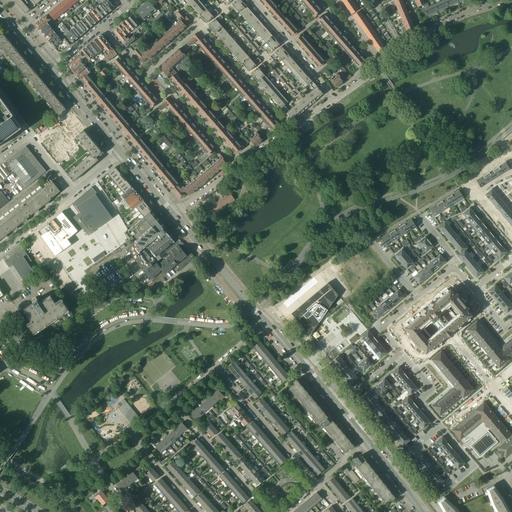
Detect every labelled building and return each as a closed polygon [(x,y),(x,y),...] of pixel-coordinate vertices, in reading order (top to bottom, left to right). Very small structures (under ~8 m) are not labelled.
[(24,0),(22,0),(17,5),(21,9),(28,3),(24,0)] [(71,6),(65,0),(64,0),(61,3),(67,10),(68,9),(71,6)] [(113,6),(107,0),(97,0),(94,3),(97,6),(101,3),(108,12),(113,9),(113,6)] [(240,0),(236,0),(227,8),(230,11),(234,7),(238,12),(246,6),(240,0)] [(270,0),(264,0),(261,3),(270,13),(277,7),(270,0)] [(320,10),(311,0),(305,0),(302,3),(313,15),(312,16),(313,18),(320,12),(319,11),(320,10)] [(356,0),(355,0),(346,7),(349,10),(355,6),(354,4),(357,1),(356,0)] [(445,0),(444,0),(439,2),(443,9),(448,7),(445,0)] [(148,1),(142,7),(150,16),(151,15),(150,13),(153,10),(155,12),(156,11),(148,1)] [(200,1),(193,7),(193,8),(196,11),(203,5),(200,1)] [(28,3),(21,9),(25,14),(33,7),(29,2),(28,3)] [(439,2),(434,4),(438,12),(443,9),(439,2)] [(67,10),(61,3),(57,6),(62,13),(65,11),(67,10)] [(105,15),(97,6),(94,3),(91,6),(94,9),(93,9),(101,19),(105,15)] [(108,12),(101,3),(97,6),(105,15),(108,12)] [(434,4),(429,7),(432,14),(438,12),(434,4)] [(207,9),(203,5),(196,11),(199,15),(200,15),(207,9)] [(355,6),(349,10),(351,14),(362,7),(360,5),(357,8),(355,6)] [(404,5),(397,8),(398,10),(394,12),(395,13),(406,9),(404,5)] [(62,13),(57,6),(53,10),(58,17),(60,16),(62,13)] [(246,6),(238,12),(242,16),(249,10),(246,6)] [(277,7),(270,13),(272,15),(271,16),(276,22),(277,21),(280,24),(286,18),(287,17),(286,16),(284,17),(277,9),(279,8),(277,6),(277,7)] [(148,17),(150,16),(142,7),(135,12),(144,22),(145,20),(143,19),(147,16),(148,17)] [(429,7),(424,9),(427,17),(432,14),(429,7)] [(363,8),(353,15),(355,19),(362,14),(361,12),(364,10),(363,8)] [(101,19),(93,9),(89,12),(90,13),(97,21),(101,19)] [(207,9),(200,15),(199,15),(206,23),(218,13),(215,9),(211,14),(207,9)] [(58,17),(53,10),(48,13),(54,20),(57,18),(58,17)] [(249,10),(242,16),(245,20),(252,13),(249,10)] [(190,21),(186,17),(185,17),(180,11),(176,14),(180,18),(178,19),(179,21),(180,20),(185,26),(190,21)] [(97,21),(90,13),(86,16),(94,24),(97,21)] [(153,19),(155,22),(162,15),(160,13),(153,19)] [(252,13),(245,20),(249,24),(256,17),(252,13)] [(408,13),(400,16),(401,18),(397,20),(398,22),(409,17),(408,13)] [(362,14),(355,19),(358,23),(368,16),(367,14),(363,16),(362,14)] [(36,24),(36,26),(38,29),(47,23),(50,20),(46,15),(36,24)] [(220,15),(209,24),(208,25),(215,33),(222,27),(218,22),(223,18),(220,15)] [(336,28),(325,15),(323,16),(323,15),(316,21),(317,23),(319,21),(330,34),(336,28)] [(94,24),(86,16),(83,19),(90,28),(94,24)] [(131,16),(128,19),(135,28),(139,25),(131,16)] [(368,16),(358,23),(360,26),(367,22),(366,20),(369,17),(368,16)] [(256,17),(249,24),(252,28),(259,21),(256,17)] [(297,30),(286,18),(280,24),(291,36),(292,35),(293,36),(299,30),(298,29),(297,30)] [(90,28),(83,19),(79,22),(86,31),(90,28)] [(128,19),(124,22),(131,31),(135,28),(128,19)] [(180,20),(179,21),(177,23),(183,29),(186,27),(185,26),(180,20)] [(259,21),(252,28),(255,31),(263,25),(259,21)] [(367,22),(360,26),(363,30),(373,23),(372,21),(368,24),(367,22)] [(411,21),(404,24),(405,27),(401,28),(402,30),(413,25),(411,21)] [(86,31),(79,22),(75,25),(83,34),(86,31)] [(124,22),(120,25),(128,34),(131,31),(124,22)] [(47,23),(38,29),(41,33),(49,26),(47,23)] [(75,40),(69,32),(68,31),(61,23),(58,26),(61,30),(63,32),(63,33),(65,35),(66,37),(67,37),(72,43),(75,40)] [(172,39),(183,29),(177,23),(166,32),(172,39)] [(373,23),(363,30),(366,34),(372,29),(371,27),(374,25),(373,23)] [(83,34),(75,25),(72,28),(79,37),(83,34)] [(117,28),(124,36),(124,37),(128,34),(120,25),(117,28)] [(263,25),(255,31),(259,35),(265,29),(266,29),(263,25)] [(49,26),(41,33),(44,37),(52,30),(53,30),(49,26)] [(48,40),(56,33),(61,30),(58,26),(56,27),(53,30),(52,30),(44,37),(48,40)] [(225,30),(222,27),(215,33),(218,37),(225,30)] [(79,37),(72,28),(70,29),(71,30),(69,32),(75,40),(79,37)] [(114,32),(120,39),(124,36),(117,28),(114,30),(114,32)] [(336,28),(330,34),(338,44),(345,38),(336,28)] [(265,29),(259,35),(262,39),(269,33),(266,29),(265,29)] [(372,29),(366,34),(368,37),(378,30),(377,29),(374,31),(372,29)] [(59,37),(59,36),(63,32),(61,30),(56,33),(48,40),(50,44),(59,37)] [(225,30),(218,37),(221,41),(222,40),(229,34),(225,30)] [(378,30),(368,37),(371,41),(377,37),(376,35),(379,32),(378,30)] [(171,42),(170,41),(172,39),(166,32),(166,31),(164,32),(166,34),(158,40),(157,39),(155,40),(156,41),(162,48),(164,45),(165,46),(171,42)] [(146,32),(136,41),(138,44),(149,35),(146,32)] [(193,43),(201,37),(197,33),(192,37),(193,38),(187,43),(189,46),(193,43)] [(269,33),(262,39),(265,43),(273,36),(269,33)] [(295,41),(306,54),(314,47),(302,33),(295,39),(296,40),(295,41)] [(229,34),(222,40),(221,41),(225,44),(232,38),(229,34)] [(12,45),(3,35),(0,37),(0,47),(0,48),(1,47),(5,51),(12,45)] [(99,44),(105,40),(102,35),(100,35),(95,39),(99,44)] [(134,35),(129,39),(124,44),(126,47),(137,38),(134,35)] [(273,36),(265,43),(270,47),(265,51),(268,54),(279,45),(280,44),(273,36)] [(377,37),(371,41),(373,45),(383,38),(382,36),(379,39),(377,37)] [(59,37),(50,44),(54,47),(62,40),(59,37)] [(72,43),(67,37),(66,37),(63,40),(65,43),(67,46),(72,43)] [(197,45),(204,39),(202,37),(201,38),(201,37),(193,43),(195,45),(196,43),(197,45)] [(232,38),(225,44),(228,48),(229,48),(235,42),(232,38)] [(345,38),(338,44),(347,54),(354,48),(345,38)] [(383,38),(373,45),(376,49),(382,44),(381,42),(385,39),(383,38)] [(103,48),(99,44),(95,39),(92,42),(99,51),(103,48)] [(204,39),(197,45),(202,50),(208,44),(204,39)] [(109,45),(105,40),(99,44),(103,48),(104,49),(109,45)] [(151,57),(162,48),(156,41),(146,50),(151,57)] [(92,42),(88,45),(96,54),(99,51),(92,42)] [(235,42),(229,48),(228,48),(232,52),(239,46),(235,42)] [(206,55),(213,49),(208,44),(202,50),(206,55)] [(382,44),(376,49),(378,52),(389,45),(387,44),(384,46),(382,44)] [(21,56),(12,45),(5,51),(8,56),(9,58),(10,58),(14,62),(21,56)] [(88,45),(84,48),(92,57),(96,54),(88,45)] [(114,50),(109,45),(104,49),(108,55),(114,50)] [(389,45),(378,52),(381,56),(388,51),(386,49),(390,47),(389,45)] [(239,46),(232,52),(235,56),(236,56),(242,50),(239,46)] [(277,56),(281,61),(288,54),(281,46),(270,56),(273,60),(277,56)] [(314,47),(306,54),(318,67),(319,66),(320,67),(326,61),(314,47)] [(92,57),(84,48),(81,51),(89,60),(92,57)] [(365,61),(354,48),(347,54),(358,66),(357,67),(358,69),(365,63),(364,62),(365,61)] [(186,56),(180,50),(179,50),(178,49),(176,52),(182,58),(183,57),(184,58),(186,56)] [(222,59),(213,49),(206,55),(215,65),(222,59)] [(117,54),(114,50),(108,55),(105,58),(103,59),(107,63),(117,54)] [(151,57),(146,50),(143,53),(142,51),(140,53),(137,55),(139,58),(138,58),(143,63),(147,59),(148,60),(151,57)] [(242,50),(236,56),(235,56),(238,60),(246,53),(242,50)] [(89,60),(81,51),(76,55),(82,61),(80,62),(83,65),(89,60)] [(172,67),(182,58),(176,52),(166,60),(172,67)] [(246,53),(238,60),(242,64),(249,57),(246,53)] [(288,54),(281,61),(284,64),(292,58),(288,54)] [(71,69),(80,62),(82,61),(76,55),(67,62),(67,64),(71,69)] [(21,56),(14,62),(17,66),(17,67),(18,69),(19,68),(23,73),(30,66),(21,56)] [(125,64),(119,57),(112,63),(118,70),(125,64)] [(253,62),(249,57),(242,64),(249,72),(261,61),(258,58),(253,62)] [(292,58),(284,64),(288,68),(295,62),(292,58)] [(226,64),(222,59),(215,65),(219,70),(226,64)] [(172,67),(166,60),(162,63),(163,64),(160,67),(165,72),(164,73),(165,73),(169,69),(171,67),(172,67)] [(83,65),(80,62),(71,69),(74,73),(83,66),(83,65)] [(295,62),(288,68),(291,72),(298,66),(295,62)] [(262,63),(258,67),(250,74),(257,81),(258,81),(264,75),(260,70),(265,66),(262,63)] [(124,76),(131,70),(125,64),(118,70),(124,76)] [(223,75),(230,69),(226,64),(219,70),(223,75)] [(39,77),(30,66),(23,73),(26,77),(26,78),(27,80),(28,79),(32,83),(39,77)] [(83,66),(74,73),(78,77),(86,70),(83,66)] [(298,66),(291,72),(294,76),(302,69),(298,66)] [(172,76),(176,73),(171,67),(169,69),(165,73),(169,78),(170,79),(172,76)] [(239,79),(230,69),(223,75),(232,85),(239,79)] [(302,69),(294,76),(298,80),(305,73),(302,69)] [(86,70),(78,77),(81,81),(88,74),(90,73),(86,70)] [(130,83),(137,77),(131,70),(124,76),(130,83)] [(179,79),(176,76),(178,74),(177,72),(176,73),(172,76),(170,79),(172,81),(171,82),(173,84),(179,79)] [(305,73),(298,80),(301,84),(308,77),(305,73)] [(88,74),(81,81),(85,86),(91,81),(88,77),(89,76),(88,74)] [(336,76),(334,78),(340,85),(343,82),(342,81),(343,80),(337,74),(335,75),(336,76)] [(264,75),(258,81),(257,81),(261,85),(268,79),(264,75)] [(48,88),(39,77),(32,83),(35,88),(34,88),(36,90),(37,90),(41,94),(48,88)] [(143,84),(137,77),(130,83),(136,90),(143,84)] [(308,77),(301,84),(305,88),(309,84),(312,81),(308,77)] [(340,85),(334,78),(332,80),(331,79),(329,80),(335,87),(336,86),(337,87),(340,85)] [(178,88),(183,83),(179,79),(173,84),(176,88),(177,87),(178,88)] [(244,84),(239,79),(232,85),(237,90),(244,84)] [(268,79),(261,85),(264,89),(271,83),(268,79)] [(96,87),(95,86),(91,81),(85,86),(90,92),(96,87)] [(299,102),(289,111),(284,106),(281,108),(292,121),(323,94),(312,81),(309,84),(313,89),(303,98),(299,94),(295,98),(299,102)] [(193,93),(189,87),(186,84),(186,83),(185,82),(183,83),(178,88),(187,98),(193,93)] [(271,83),(264,89),(267,93),(275,86),(271,83)] [(142,96),(149,90),(143,84),(136,90),(142,96)] [(248,89),(244,84),(237,90),(241,95),(248,89)] [(275,86),(267,93),(271,97),(271,96),(278,90),(275,86)] [(102,94),(99,91),(96,87),(90,92),(96,99),(102,94)] [(48,88),(41,94),(44,98),(43,99),(45,101),(46,100),(49,104),(57,98),(48,88)] [(257,99),(248,89),(241,95),(250,105),(257,99)] [(155,98),(149,90),(142,96),(148,104),(155,98)] [(278,90),(271,96),(271,97),(274,101),(281,94),(278,90)] [(198,98),(193,93),(187,98),(191,103),(198,98)] [(99,102),(105,97),(102,94),(96,99),(99,102)] [(281,94),(274,101),(277,104),(278,104),(285,98),(281,94)] [(0,97),(0,142),(22,127),(0,97)] [(111,104),(108,101),(105,97),(99,102),(105,110),(111,104)] [(176,105),(173,101),(172,102),(168,97),(163,101),(164,102),(158,107),(160,110),(163,107),(165,109),(166,107),(169,111),(176,105)] [(57,98),(49,104),(53,109),(52,109),(54,111),(55,111),(58,115),(66,109),(57,98)] [(151,108),(157,102),(158,101),(157,100),(155,98),(148,104),(150,106),(149,107),(151,108)] [(196,108),(202,103),(198,98),(191,103),(196,108)] [(285,98),(278,104),(277,104),(281,108),(284,106),(288,102),(285,98)] [(255,110),(262,104),(257,99),(250,105),(255,110)] [(200,113),(206,108),(202,103),(196,108),(200,113)] [(117,111),(113,107),(111,104),(105,110),(110,116),(117,111)] [(259,115),(266,109),(262,104),(255,110),(259,115)] [(185,115),(176,105),(169,111),(178,121),(185,115)] [(211,113),(206,108),(200,113),(205,119),(211,113)] [(276,120),(266,109),(259,115),(269,126),(276,120)] [(122,118),(121,117),(117,111),(110,116),(116,123),(122,118)] [(209,124),(215,118),(211,113),(205,119),(209,124)] [(195,125),(185,115),(178,121),(187,131),(195,125)] [(122,130),(128,125),(122,118),(116,123),(122,130)] [(220,123),(215,118),(209,124),(213,128),(213,129),(214,129),(220,123)] [(278,125),(279,124),(276,120),(269,126),(271,130),(270,131),(272,132),(279,126),(278,125)] [(218,134),(224,128),(220,123),(214,129),(218,134)] [(125,134),(131,128),(128,125),(122,130),(125,134)] [(203,135),(195,125),(187,131),(196,141),(203,135)] [(137,135),(134,132),(131,128),(125,134),(131,141),(137,135)] [(229,133),(224,128),(218,134),(222,139),(229,133)] [(80,141),(79,142),(80,144),(81,143),(84,147),(92,140),(83,130),(76,136),(80,141)] [(256,135),(253,137),(259,143),(262,141),(261,139),(262,139),(256,132),(254,134),(256,135)] [(233,138),(229,133),(222,139),(227,144),(233,138)] [(134,144),(140,139),(137,135),(131,141),(134,144)] [(208,140),(203,135),(196,141),(201,147),(208,140)] [(259,143),(253,137),(252,138),(250,137),(249,139),(255,145),(256,146),(259,143)] [(238,144),(233,138),(227,144),(231,149),(238,144)] [(146,146),(143,142),(140,139),(134,144),(140,151),(146,146)] [(99,149),(92,140),(84,147),(88,152),(89,154),(90,153),(90,154),(91,155),(94,159),(96,157),(97,159),(102,154),(99,150),(99,149)] [(212,145),(208,140),(201,147),(205,151),(212,145)] [(237,153),(243,147),(242,145),(240,147),(238,144),(231,149),(235,153),(236,152),(237,153)] [(207,156),(214,150),(213,149),(215,148),(212,145),(205,151),(207,153),(206,154),(207,156)] [(46,171),(26,146),(5,161),(6,161),(9,165),(14,172),(20,179),(17,182),(23,190),(46,171)] [(152,153),(147,147),(146,146),(140,151),(145,158),(152,153)] [(157,160),(156,158),(152,153),(145,158),(151,165),(157,160)] [(90,154),(79,164),(85,171),(98,160),(97,159),(96,157),(94,159),(91,155),(90,154)] [(226,162),(221,155),(219,157),(220,158),(218,160),(223,167),(227,164),(226,163),(226,162)] [(163,166),(160,163),(157,160),(151,165),(157,172),(163,166)] [(223,167),(218,160),(211,166),(217,172),(223,167)] [(9,165),(6,161),(0,165),(0,177),(2,180),(10,174),(5,168),(9,165)] [(505,162),(500,165),(505,173),(510,170),(505,162)] [(79,164),(67,174),(73,181),(85,171),(79,164)] [(500,165),(495,168),(500,176),(505,173),(500,165)] [(160,176),(166,170),(163,166),(157,172),(160,176)] [(217,172),(211,166),(204,172),(209,178),(214,175),(214,174),(217,172)] [(115,167),(107,174),(110,177),(118,170),(115,167)] [(495,168),(490,171),(495,179),(500,176),(495,168)] [(118,170),(110,177),(113,180),(121,174),(118,170)] [(172,177),(169,173),(166,170),(160,176),(166,182),(172,177)] [(490,171),(486,174),(490,182),(495,179),(490,171)] [(209,178),(204,172),(196,179),(201,185),(209,178)] [(121,174),(113,180),(115,184),(123,177),(121,174)] [(486,174),(481,177),(485,185),(490,182),(486,174)] [(123,177),(115,184),(118,187),(126,180),(123,177)] [(171,189),(176,185),(178,184),(172,177),(166,182),(171,189)] [(481,177),(476,180),(480,188),(485,185),(481,177)] [(201,185),(196,179),(191,182),(197,189),(201,185)] [(126,180),(118,187),(121,190),(129,183),(126,180)] [(0,240),(24,221),(27,219),(29,216),(29,215),(30,214),(31,215),(51,199),(50,198),(52,197),(60,191),(52,181),(44,187),(46,189),(44,191),(37,182),(0,211),(0,240)] [(197,189),(191,182),(185,188),(183,189),(185,191),(188,195),(189,194),(190,195),(197,189)] [(129,183),(121,190),(124,193),(131,187),(132,187),(129,183)] [(183,193),(185,191),(183,189),(185,188),(183,186),(180,189),(176,185),(171,189),(175,193),(176,193),(180,198),(184,195),(183,193)] [(91,187),(71,204),(78,213),(73,217),(88,236),(94,231),(112,218),(95,194),(97,193),(91,187)] [(132,187),(121,196),(125,200),(135,191),(135,190),(132,187)] [(492,189),(485,195),(489,200),(495,194),(492,189)] [(0,207),(9,201),(1,191),(0,191),(0,207)] [(135,191),(125,200),(129,204),(139,196),(135,191)] [(464,200),(459,191),(454,194),(459,203),(464,200)] [(208,219),(234,200),(230,193),(204,212),(208,219)] [(459,203),(454,194),(449,197),(454,206),(459,203)] [(495,194),(489,200),(492,204),(499,198),(495,194)] [(139,196),(129,204),(133,209),(143,201),(139,196)] [(449,197),(444,200),(449,207),(450,209),(455,206),(454,206),(449,197)] [(499,198),(492,204),(496,208),(503,203),(499,198)] [(449,207),(444,200),(439,202),(444,210),(449,207)] [(143,201),(135,207),(138,211),(146,204),(143,201)] [(444,210),(439,202),(434,205),(439,213),(444,210)] [(503,203),(496,208),(500,213),(506,207),(503,203)] [(146,204),(138,211),(141,214),(149,207),(146,204)] [(439,213),(434,205),(429,209),(434,216),(439,213)] [(149,207),(141,214),(144,217),(151,211),(152,211),(149,207)] [(506,207),(500,213),(503,217),(510,211),(506,207)] [(466,218),(473,212),(469,208),(463,214),(466,218)] [(178,272),(195,258),(184,245),(183,246),(179,246),(177,244),(179,243),(171,234),(169,232),(170,231),(170,229),(168,226),(167,226),(165,227),(152,211),(151,211),(128,230),(128,231),(131,228),(132,229),(133,228),(141,236),(127,247),(127,248),(129,250),(129,251),(131,253),(133,255),(133,256),(135,258),(135,259),(136,261),(138,264),(140,266),(140,267),(142,269),(144,272),(145,273),(150,279),(160,271),(160,270),(161,269),(165,274),(175,265),(177,269),(176,270),(178,272)] [(511,213),(510,211),(503,217),(507,221),(511,217),(511,213)] [(45,233),(40,236),(55,256),(71,244),(67,239),(71,236),(78,231),(62,212),(46,225),(50,230),(49,231),(48,230),(46,232),(47,233),(45,234),(45,233)] [(470,223),(477,217),(473,212),(466,218),(470,223)] [(470,223),(469,224),(472,228),(481,221),(477,217),(470,223)] [(416,227),(411,219),(406,222),(411,230),(416,227)] [(442,232),(448,226),(445,221),(440,226),(438,227),(442,232)] [(481,221),(472,228),(476,233),(477,231),(484,226),(481,221)] [(411,230),(406,222),(401,225),(406,233),(411,230)] [(406,233),(401,225),(396,228),(401,236),(406,233)] [(445,236),(452,230),(448,226),(442,232),(445,236)] [(481,236),(488,230),(484,226),(477,231),(481,236)] [(401,236),(396,228),(392,231),(396,239),(401,236)] [(449,240),(456,235),(452,230),(445,236),(449,240)] [(485,240),(492,234),(488,230),(481,236),(485,240)] [(396,239),(392,231),(387,234),(391,242),(392,244),(397,241),(396,239)] [(391,242),(387,234),(382,237),(386,245),(391,242)] [(488,244),(495,239),(492,234),(485,240),(488,244)] [(453,245),(459,239),(456,235),(449,240),(453,245)] [(421,248),(429,242),(425,237),(423,239),(417,244),(421,248)] [(456,249),(463,243),(459,239),(453,245),(456,249)] [(492,249),(499,243),(495,239),(488,244),(492,249)] [(425,253),(433,246),(429,242),(421,248),(425,253)] [(465,250),(467,248),(463,243),(456,249),(460,253),(465,250)] [(496,253),(503,247),(499,243),(492,249),(496,253)] [(496,253),(495,254),(498,259),(506,252),(503,247),(496,253)] [(24,249),(14,256),(10,259),(8,261),(7,259),(5,261),(9,268),(11,266),(13,265),(25,282),(36,275),(28,264),(32,261),(24,249)] [(398,260),(405,254),(402,249),(395,255),(398,260)] [(461,260),(468,254),(465,250),(460,253),(457,255),(461,260)] [(468,254),(461,260),(465,264),(472,258),(474,256),(470,252),(468,254)] [(402,264),(409,258),(405,254),(398,260),(402,264)] [(445,262),(440,255),(435,259),(441,265),(445,262)] [(411,265),(414,262),(410,257),(409,258),(402,264),(406,269),(411,265)] [(441,265),(435,259),(434,257),(430,261),(431,262),(437,269),(441,265)] [(469,268),(476,263),(472,258),(465,264),(469,268)] [(437,269),(431,262),(426,266),(432,273),(437,269)] [(472,273),(479,267),(476,263),(469,268),(472,273)] [(432,273),(426,266),(422,270),(428,276),(432,273)] [(476,277),(483,272),(479,267),(472,273),(476,277)] [(428,276),(422,270),(421,268),(417,272),(418,273),(423,280),(428,276)] [(384,279),(391,273),(388,270),(382,276),(384,279)] [(423,280),(418,273),(413,277),(419,284),(423,280)] [(511,278),(508,274),(503,277),(509,284),(511,281),(511,278)] [(110,296),(123,286),(121,283),(108,292),(110,296)] [(327,283),(291,313),(309,335),(322,317),(338,295),(327,283)] [(492,295),(499,289),(495,285),(488,290),(492,295)] [(406,326),(404,327),(408,332),(406,334),(408,335),(409,336),(409,337),(412,340),(415,343),(417,347),(418,348),(419,349),(421,347),(421,348),(422,348),(425,352),(425,353),(426,353),(430,349),(433,347),(438,343),(438,342),(444,337),(445,338),(448,336),(448,335),(450,334),(453,331),(452,331),(458,326),(463,321),(466,319),(471,315),(471,314),(467,310),(466,309),(468,308),(468,307),(467,307),(466,306),(464,302),(460,299),(459,297),(456,294),(455,293),(454,294),(450,289),(448,291),(447,289),(433,301),(434,302),(433,303),(431,301),(419,312),(421,314),(419,315),(418,313),(404,325),(406,326)] [(495,299),(502,294),(499,289),(492,295),(495,299)] [(404,297),(398,290),(393,294),(399,301),(404,297)] [(399,301),(393,294),(389,297),(395,304),(399,301)] [(499,304),(506,298),(502,294),(495,299),(499,304)] [(37,300),(33,303),(24,309),(32,320),(27,324),(27,325),(28,327),(29,326),(34,333),(69,310),(63,301),(63,300),(63,299),(62,299),(61,299),(55,303),(51,296),(40,304),(37,300)] [(395,304),(389,297),(388,296),(383,300),(390,308),(395,304)] [(503,308),(510,302),(506,298),(499,304),(503,308)] [(390,308),(383,300),(379,303),(380,305),(386,312),(390,308)] [(506,313),(511,308),(511,305),(510,302),(503,308),(506,313)] [(386,312),(380,305),(376,308),(382,315),(386,312)] [(382,315),(376,308),(371,312),(377,319),(382,315)] [(476,321),(466,329),(499,368),(508,359),(511,355),(511,339),(500,350),(476,321)] [(365,341),(372,335),(368,330),(361,336),(365,341)] [(369,345),(375,339),(372,335),(365,341),(369,345)] [(372,349),(379,344),(375,339),(369,345),(372,349)] [(253,347),(256,351),(263,345),(259,341),(254,346),(253,347)] [(376,354),(383,348),(379,344),(372,349),(373,351),(376,354)] [(263,345),(256,351),(259,355),(266,349),(263,345)] [(380,358),(387,353),(383,348),(376,354),(380,358)] [(266,349),(259,355),(262,359),(269,353),(266,349)] [(441,351),(431,359),(454,387),(449,391),(448,390),(446,392),(446,394),(431,406),(440,416),(462,397),(463,398),(467,394),(469,393),(471,391),(473,390),(441,351)] [(269,353),(262,359),(265,362),(272,357),(269,353)] [(335,366),(342,360),(338,355),(331,361),(335,366)] [(365,356),(361,360),(368,368),(372,365),(365,356)] [(272,357),(265,362),(269,366),(275,361),(272,357)] [(339,370),(346,364),(342,360),(335,366),(339,370)] [(368,368),(361,360),(356,364),(363,372),(368,368)] [(275,361),(269,366),(272,370),(279,365),(275,361)] [(228,367),(232,371),(238,366),(235,362),(234,363),(234,362),(228,367)] [(342,375),(349,369),(346,364),(339,370),(342,375)] [(279,365),(272,370),(275,374),(282,368),(279,365)] [(238,366),(232,371),(235,375),(241,370),(238,366)] [(395,377),(402,371),(398,367),(391,372),(395,377)] [(282,368),(275,374),(278,378),(285,372),(282,368)] [(346,379),(353,373),(349,369),(342,375),(346,379)] [(241,370),(235,375),(238,379),(245,373),(241,370)] [(399,381),(406,376),(402,371),(395,377),(399,381)] [(285,372),(278,378),(282,382),(283,381),(288,376),(285,372)] [(245,373),(238,379),(241,383),(248,377),(245,373)] [(357,378),(353,373),(346,379),(350,383),(357,378)] [(403,386),(410,380),(406,376),(399,381),(403,386)] [(248,377),(241,383),(245,387),(251,381),(248,377)] [(511,434),(511,435),(498,419),(483,402),(473,410),(474,411),(451,430),(460,440),(482,421),(489,429),(469,445),(479,457),(499,440),(501,443),(496,447),(498,450),(496,452),(500,457),(503,455),(505,457),(511,451),(511,377),(509,380),(511,383),(511,434)] [(333,420),(328,414),(326,415),(324,413),(323,410),(322,411),(320,408),(320,407),(318,405),(318,406),(316,403),(316,402),(314,400),(311,397),(312,397),(310,395),(307,392),(306,390),(305,390),(303,387),(301,385),(299,382),(297,380),(296,379),(293,382),(294,384),(287,390),(317,425),(319,424),(322,427),(339,447),(344,453),(349,448),(351,450),(354,447),(354,446),(352,443),(352,444),(349,441),(350,440),(348,438),(348,439),(345,436),(345,435),(344,433),(343,434),(341,431),(341,430),(339,428),(337,425),(335,423),(332,420),(333,420)] [(390,385),(384,379),(380,382),(385,389),(390,385)] [(406,390),(413,384),(410,380),(403,386),(406,390)] [(251,381),(245,387),(248,390),(255,385),(251,381)] [(385,389),(380,382),(375,386),(381,393),(385,389)] [(410,395),(417,389),(413,384),(406,390),(410,395)] [(255,385),(248,390),(251,394),(258,388),(255,385)] [(258,388),(251,394),(255,398),(260,393),(261,392),(258,388)] [(218,390),(214,393),(219,399),(223,395),(218,390)] [(372,396),(369,392),(362,397),(366,402),(372,396)] [(214,393),(210,397),(215,402),(219,399),(214,393)] [(369,406),(376,401),(372,396),(366,402),(369,406)] [(405,406),(412,400),(408,396),(401,402),(405,406)] [(210,397),(207,400),(212,406),(215,402),(210,397)] [(134,422),(139,417),(124,399),(120,402),(122,405),(120,407),(118,408),(126,418),(128,416),(129,418),(127,420),(130,422),(132,420),(134,422)] [(256,404),(260,408),(265,403),(262,399),(256,404)] [(207,400),(203,403),(208,409),(212,406),(207,400)] [(408,411),(415,405),(412,400),(405,406),(408,411)] [(373,411),(380,405),(376,401),(369,406),(373,411)] [(203,403),(199,407),(204,412),(208,409),(203,403)] [(265,403),(260,408),(263,412),(269,407),(265,403)] [(231,410),(234,414),(241,408),(238,404),(231,410)] [(377,415),(383,409),(380,405),(373,411),(377,415)] [(412,415),(419,409),(415,405),(408,411),(412,415)] [(199,407),(195,410),(201,416),(204,412),(199,407)] [(269,407),(263,412),(266,415),(272,410),(269,407)] [(244,412),(241,408),(234,414),(238,418),(244,412)] [(380,420),(387,414),(383,409),(377,415),(380,420)] [(416,419),(423,414),(419,409),(412,415),(416,419)] [(197,419),(201,416),(195,410),(192,414),(197,419)] [(272,410),(266,415),(270,419),(275,414),(272,410)] [(248,416),(244,412),(238,418),(241,421),(248,416)] [(275,414),(270,419),(273,423),(279,418),(275,414)] [(384,424),(391,418),(387,414),(380,420),(384,424)] [(419,424),(426,418),(423,414),(416,419),(419,424)] [(248,416),(241,421),(244,426),(251,420),(248,416)] [(279,418),(273,423),(276,427),(282,422),(279,418)] [(388,428),(394,422),(391,418),(384,424),(388,428)] [(423,428),(430,422),(426,418),(419,424),(423,428)] [(246,427),(249,431),(256,425),(253,421),(246,427)] [(282,422),(276,427),(279,430),(285,426),(282,422)] [(391,433),(398,427),(394,422),(388,428),(391,433)] [(182,423),(178,426),(183,432),(187,428),(182,423)] [(205,429),(208,433),(214,428),(210,424),(205,429)] [(256,425),(249,431),(253,435),(259,429),(256,425)] [(178,426),(174,429),(179,435),(183,432),(178,426)] [(285,426),(279,430),(283,434),(289,430),(285,426)] [(395,437),(402,431),(398,427),(391,433),(395,437)] [(214,428),(208,433),(212,437),(217,432),(214,428)] [(174,429),(171,433),(176,438),(179,435),(174,429)] [(259,429),(253,435),(256,438),(263,433),(259,429)] [(285,436),(288,440),(295,435),(291,431),(285,436)] [(399,441),(405,436),(402,431),(395,437),(399,441)] [(215,437),(219,441),(224,436),(221,432),(215,437)] [(171,433),(167,436),(173,443),(176,439),(176,438),(171,433)] [(263,433),(256,438),(259,442),(266,437),(263,433)] [(295,435),(288,440),(291,444),(298,438),(295,435)] [(167,436),(163,440),(169,446),(173,443),(167,436)] [(224,436),(219,441),(222,445),(228,440),(224,436)] [(402,446),(409,440),(405,436),(399,441),(402,446)] [(439,447),(446,441),(442,436),(435,442),(439,447)] [(266,437),(259,442),(262,446),(269,440),(266,437)] [(298,438),(291,444),(295,448),(301,442),(298,438)] [(192,443),(195,447),(200,443),(197,439),(192,443)] [(163,440),(159,443),(165,450),(169,446),(163,440)] [(228,440),(222,445),(225,449),(231,444),(228,440)] [(269,440),(262,446),(266,450),(273,444),(269,440)] [(443,451),(449,445),(446,441),(439,447),(443,451)] [(301,442),(295,448),(298,452),(305,446),(301,442)] [(161,452),(162,453),(165,450),(159,443),(156,447),(161,452)] [(203,447),(200,443),(195,447),(199,451),(203,447)] [(231,444),(225,449),(228,453),(234,448),(231,444)] [(273,444),(266,450),(269,454),(276,448),(273,444)] [(446,456),(453,450),(449,445),(443,451),(446,456)] [(305,446),(298,452),(301,455),(308,450),(305,446)] [(207,451),(203,447),(199,451),(202,455),(207,451)] [(234,448),(228,453),(232,456),(237,451),(234,448)] [(276,448),(269,454),(272,457),(279,452),(276,448)] [(308,450),(301,455),(305,459),(311,454),(308,450)] [(450,460),(457,454),(453,450),(446,456),(450,460)] [(207,451),(202,455),(201,456),(204,460),(210,454),(207,451)] [(237,451),(232,456),(235,460),(241,455),(237,451)] [(279,452),(272,457),(276,461),(282,455),(279,452)] [(210,454),(204,460),(208,463),(208,462),(213,458),(210,454)] [(311,454),(305,459),(308,463),(314,457),(311,454)] [(425,459),(421,454),(414,460),(418,464),(425,459)] [(454,464),(460,458),(457,454),(450,460),(454,464)] [(282,455),(276,461),(279,465),(286,459),(282,455)] [(362,455),(361,455),(360,456),(360,455),(352,461),(356,465),(354,467),(383,504),(390,498),(391,500),(395,497),(394,496),(392,494),(391,492),(390,491),(388,489),(386,486),(384,484),(382,481),(380,478),(380,479),(378,476),(378,475),(376,473),(373,470),(374,470),(372,468),(369,465),(370,465),(368,463),(365,460),(366,460),(362,455)] [(236,461),(240,466),(246,460),(243,456),(236,461)] [(314,457),(308,463),(311,467),(318,461),(314,457)] [(213,458),(208,462),(212,466),(217,462),(213,458)] [(457,469),(464,463),(460,458),(454,464),(457,469)] [(422,469),(428,463),(425,459),(418,464),(422,469)] [(246,460),(240,466),(243,469),(250,463),(246,460)] [(167,466),(170,470),(176,465),(172,461),(167,466)] [(318,461),(311,467),(314,471),(321,465),(318,461)] [(217,462),(212,466),(211,467),(214,471),(220,466),(217,462)] [(250,463),(243,469),(246,473),(253,467),(250,463)] [(432,467),(428,463),(422,469),(425,473),(432,467)] [(143,470),(150,477),(155,472),(152,468),(151,469),(148,465),(143,470)] [(176,465),(170,470),(174,474),(179,468),(176,465)] [(321,465),(314,471),(318,475),(324,469),(321,465)] [(220,466),(214,471),(217,475),(218,474),(219,474),(223,470),(220,466)] [(253,467),(246,473),(250,477),(257,471),(253,467)] [(436,472),(432,467),(425,473),(429,477),(436,472)] [(179,468),(174,474),(177,477),(183,472),(179,468)] [(219,476),(222,480),(228,475),(225,471),(220,475),(220,476),(219,476)] [(257,471),(250,477),(253,481),(260,475),(257,471)] [(133,472),(129,475),(133,481),(137,477),(133,472)] [(159,476),(155,472),(150,477),(153,481),(159,476)] [(183,472),(177,477),(180,481),(186,476),(183,472)] [(433,482),(439,476),(436,472),(429,477),(433,482)] [(129,475),(125,478),(129,484),(133,481),(129,475)] [(228,475),(222,480),(226,484),(232,479),(228,475)] [(260,475),(253,481),(257,485),(263,479),(260,475)] [(186,476),(180,481),(184,485),(189,480),(186,476)] [(443,481),(439,476),(433,482),(436,486),(443,481)] [(327,482),(330,486),(336,481),(333,477),(327,482)] [(125,478),(121,482),(126,487),(129,484),(125,478)] [(154,484),(158,488),(164,482),(161,478),(155,483),(154,484)] [(232,479),(226,484),(229,488),(235,483),(232,479)] [(189,480),(184,485),(187,488),(193,483),(189,480)] [(336,481),(330,486),(333,490),(339,485),(336,481)] [(121,482),(117,485),(122,491),(126,487),(121,482)] [(164,482),(158,488),(161,492),(167,486),(164,482)] [(193,483),(187,488),(190,492),(196,487),(193,483)] [(235,483),(229,488),(232,492),(238,486),(235,483)] [(339,485),(333,490),(337,494),(343,489),(339,485)] [(167,486),(161,492),(164,496),(171,490),(167,486)] [(238,486),(232,492),(236,495),(241,490),(238,486)] [(509,511),(508,511),(504,504),(505,503),(502,498),(502,499),(497,493),(498,492),(493,486),(486,489),(490,501),(491,500),(492,503),(492,505),(491,505),(493,509),(494,508),(496,510),(496,511),(509,511)] [(196,487),(190,492),(194,496),(200,491),(196,487)] [(343,489),(337,494),(340,498),(346,493),(343,489)] [(171,490),(164,496),(168,500),(174,494),(171,490)] [(241,490),(236,495),(239,499),(245,494),(241,490)] [(96,496),(99,500),(105,496),(102,491),(96,496)] [(195,497),(199,502),(205,496),(201,492),(195,497)] [(316,492),(313,495),(318,502),(322,499),(316,492)] [(346,493),(340,498),(343,502),(349,497),(346,493)] [(174,494),(168,500),(171,503),(177,497),(174,494)] [(245,494),(239,499),(242,503),(243,502),(248,498),(245,494)] [(313,495),(309,498),(315,505),(318,502),(313,495)] [(108,500),(105,496),(99,500),(103,504),(108,500)] [(205,496),(199,502),(202,505),(208,500),(205,496)] [(177,497),(171,503),(174,507),(181,501),(177,497)] [(458,511),(455,508),(449,503),(450,502),(444,497),(437,502),(443,511),(444,511),(458,511)] [(131,502),(135,507),(140,502),(137,498),(131,502)] [(309,498),(305,502),(311,508),(315,505),(309,498)] [(346,504),(349,508),(356,502),(353,499),(352,499),(351,499),(346,504)] [(208,500),(202,505),(206,509),(211,504),(208,500)] [(245,504),(249,508),(253,504),(250,500),(245,504)] [(181,501),(174,507),(177,511),(184,505),(181,501)] [(104,508),(107,511),(114,507),(110,502),(105,507),(104,508)] [(140,502),(135,507),(138,510),(143,506),(140,502)] [(305,502),(301,505),(307,511),(311,508),(305,502)] [(356,502),(349,508),(352,511),(359,506),(356,502)]
